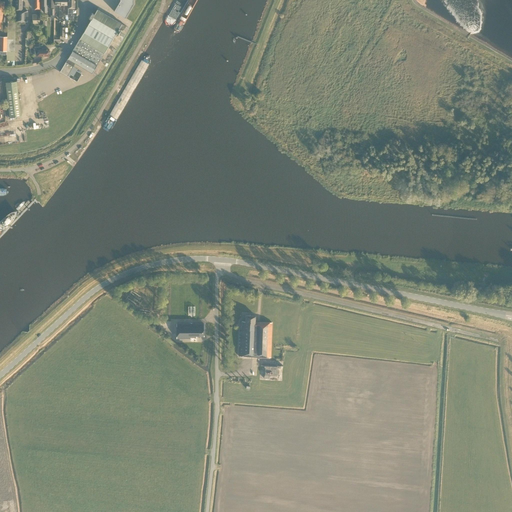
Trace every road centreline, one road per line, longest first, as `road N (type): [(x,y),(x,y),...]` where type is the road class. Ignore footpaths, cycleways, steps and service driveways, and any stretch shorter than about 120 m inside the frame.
road 1 (tertiary): [(511,316),(219,260)]
road 2 (tertiary): [(219,260),(167,261),(104,283),(0,374)]
road 3 (unclassified): [(0,171),(52,162),(80,142),(163,0)]
road 4 (unclassified): [(207,511),(219,260)]
road 5 (unclassified): [(80,0),(79,25),(49,67),(0,72)]
